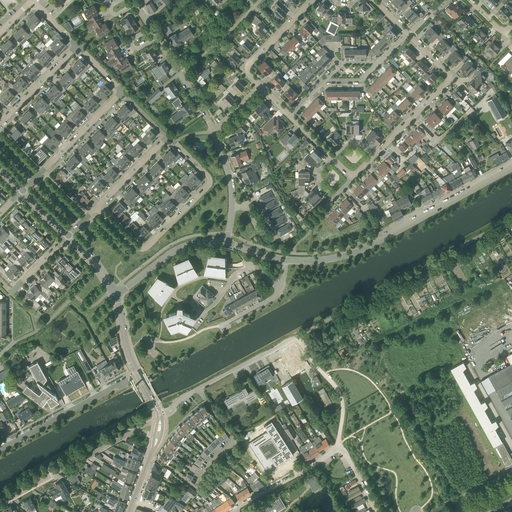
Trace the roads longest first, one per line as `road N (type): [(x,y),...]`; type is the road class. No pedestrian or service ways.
road 1 (unclassified): [(160,417),(182,397),(511,218)]
road 2 (tertiary): [(285,260),(355,252),(511,168)]
road 3 (residential): [(0,122),(76,45),(32,1),(0,32)]
road 4 (residential): [(95,208),(136,249),(145,248),(206,182),(173,142)]
road 5 (residential): [(0,503),(136,430),(154,434)]
road 6 (residential): [(373,156),(446,82),(407,35)]
road 7 (residential): [(0,449),(127,379)]
road 8 (residential): [(22,190),(121,91)]
road 9 (tertiary): [(160,417),(125,346),(115,296)]
road 10 (tertiary): [(115,296),(177,249),(225,243)]
road 11 (residential): [(229,511),(335,451)]
road 12 (residential): [(189,326),(243,268),(279,288)]
